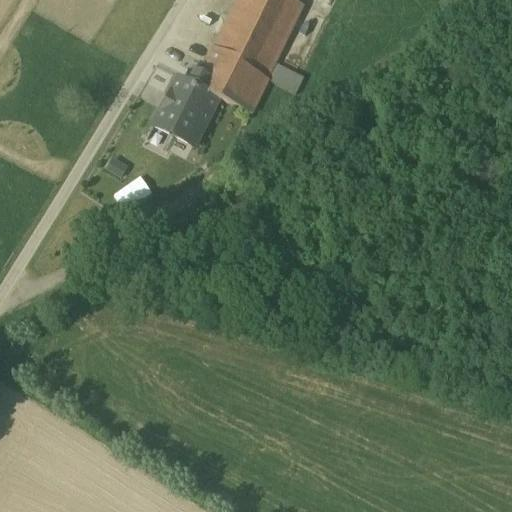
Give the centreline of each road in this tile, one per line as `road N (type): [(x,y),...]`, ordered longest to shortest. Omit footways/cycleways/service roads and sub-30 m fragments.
road 1 (track): [(3,295),(75,270),(480,0)]
road 2 (track): [(113,246),(511,374)]
road 3 (residential): [(0,300),(187,0)]
